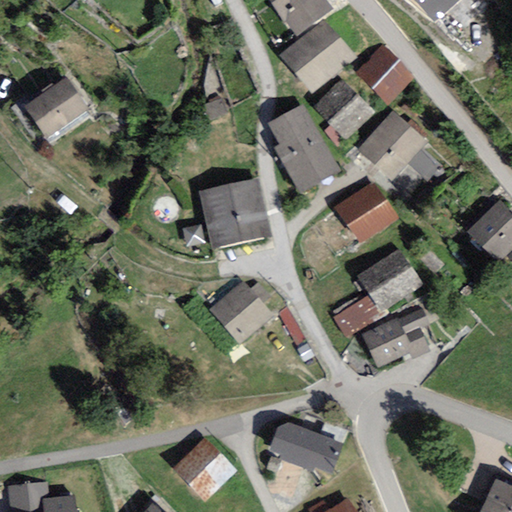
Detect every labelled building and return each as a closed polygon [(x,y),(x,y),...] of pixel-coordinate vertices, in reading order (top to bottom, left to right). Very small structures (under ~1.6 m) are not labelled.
[(333,9),(326,0),(268,0),(296,37),(333,9)] [(461,0),(395,0),(422,32),(461,0)] [(357,59),(326,22),(279,55),(311,94),(357,59)] [(416,79),(384,46),(356,72),(388,105),(416,79)] [(66,77),(22,106),(46,141),(90,111),(66,77)] [(375,112),(343,79),(314,107),(346,140),(375,112)] [(223,98),(202,105),(208,121),(228,113),(223,98)] [(303,104),(267,124),(280,145),(274,148),(300,195),(341,172),(303,104)] [(427,143),(392,112),(358,150),(392,181),(427,143)] [(261,179),(200,192),(210,248),(271,237),(261,179)] [(399,220),(374,181),(335,206),(360,245),(399,220)] [(511,249),(511,214),(499,202),(469,232),(499,262),(511,249)] [(201,226),(182,229),(186,248),(204,245),(201,226)] [(422,286),(398,250),(357,278),(367,292),(381,314),(422,286)] [(250,289),(242,280),(209,310),(241,345),(274,316),(262,303),(250,289)] [(250,289),(262,303),(270,297),(258,283),(250,289)] [(381,314),(367,292),(331,314),(345,339),(382,317),(381,314)] [(397,319),(362,335),(378,368),(408,354),(411,360),(430,351),(420,329),(429,325),(422,310),(398,321),(397,319)] [(288,423),(278,428),(269,450),(280,456),(278,459),(313,473),(315,468),(332,473),(343,443),(288,423)] [(236,471),(205,438),(173,468),(205,501),(236,471)] [(511,511),(511,487),(497,480),(480,511),(511,511)] [(48,482),(7,486),(9,511),(74,511),(73,496),(49,498),(48,482)] [(329,509),(325,511),(357,511),(348,497),(329,509)] [(309,510),(310,511),(325,511),(329,509),(323,500),(309,510)]
